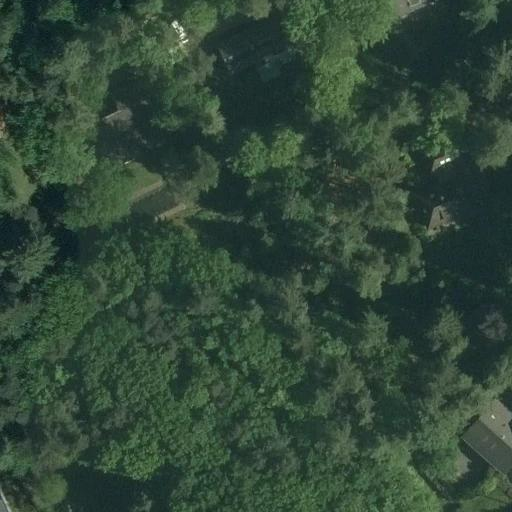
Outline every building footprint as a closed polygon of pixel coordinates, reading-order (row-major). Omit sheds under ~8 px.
[(381,0),(383,3),(388,0),(395,16),(430,0),(381,0)] [(217,45),(231,73),(298,40),(284,11),(217,45)] [(133,125),(90,147),(102,171),(156,144),(168,134),(154,104),(148,107),(137,83),(115,93),(125,113),(129,113),(133,125)] [(470,208),(457,177),(453,179),(447,166),(464,159),(454,135),(418,151),(429,174),(433,173),(438,185),(413,196),(427,227),(442,220),(443,224),(457,218),(455,214),(470,208)] [(0,181),(0,206),(17,255),(28,252),(21,234),(17,235),(10,215),(22,211),(11,178),(0,181)] [(510,463),(511,463),(511,462),(511,427),(511,426),(511,424),(511,417),(493,401),(462,436),(502,472),(510,463)] [(13,504),(23,499),(16,484),(6,489),(13,504)]
